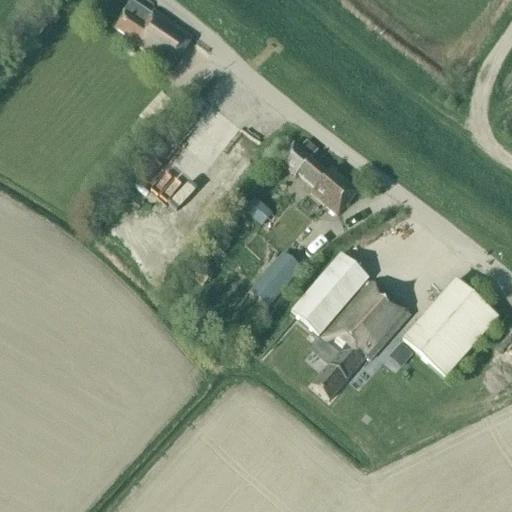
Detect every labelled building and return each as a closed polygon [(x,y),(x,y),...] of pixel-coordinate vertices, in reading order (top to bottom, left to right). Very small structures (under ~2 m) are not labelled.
[(119,44),(132,53),(135,49),(168,72),(190,39),(152,13),(150,17),(130,3),(112,29),(124,38),(119,44)] [(50,33),(60,22),(53,16),(43,27),(46,29),(50,33)] [(37,40),(46,29),(43,27),(40,24),(31,35),(37,40)] [(138,121),(148,131),(171,106),(160,96),(138,121)] [(330,171),(326,176),(308,161),(314,154),(304,145),(298,152),(292,147),(276,165),(293,180),(296,177),(312,192),(308,196),(335,219),(357,194),(330,171)] [(280,258),(256,286),(248,296),(266,311),(298,273),(280,258)] [(309,389),(327,404),(364,362),(368,366),(408,319),(339,259),(290,316),(337,357),(309,389)] [(200,291),(212,278),(200,268),(189,280),(200,291)] [(496,322),(479,307),(454,285),(401,345),(444,382),(496,322)] [(387,361),(399,372),(411,358),(399,347),(387,361)]
